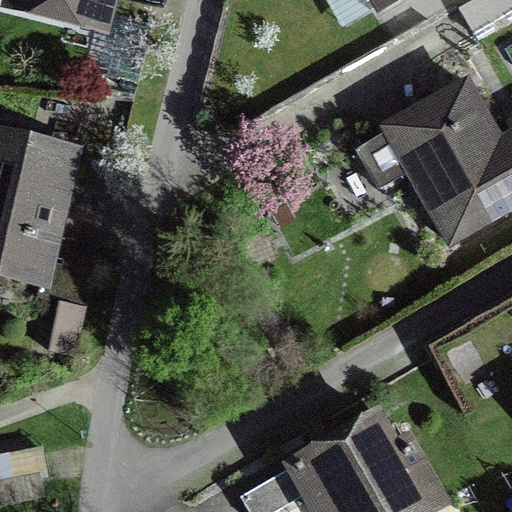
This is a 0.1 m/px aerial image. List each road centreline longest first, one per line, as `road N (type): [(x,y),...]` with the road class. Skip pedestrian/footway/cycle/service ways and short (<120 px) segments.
road 1 (residential): [(101,511),(118,379),(209,0)]
road 2 (unclassified): [(114,511),(511,290)]
